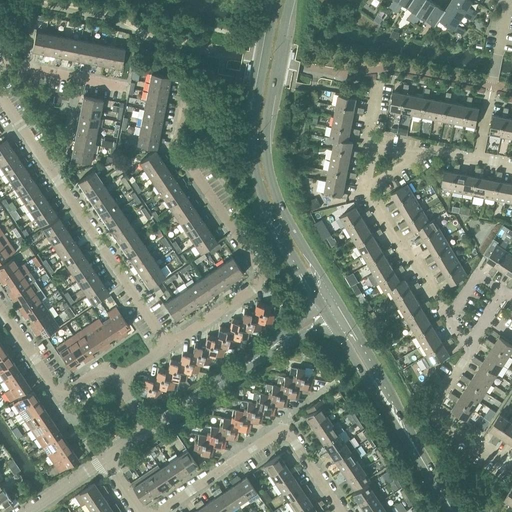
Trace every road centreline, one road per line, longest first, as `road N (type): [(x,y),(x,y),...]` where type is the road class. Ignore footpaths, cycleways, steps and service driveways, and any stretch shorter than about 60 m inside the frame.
road 1 (tertiary): [(277,0),(253,121),(255,171),(282,237),(330,310)]
road 2 (tertiary): [(330,310),(268,168),(270,92),(290,0)]
road 3 (residential): [(168,346),(259,278),(180,151),(185,113),(198,109)]
road 4 (residential): [(168,346),(0,93)]
road 5 (residential): [(340,511),(282,424),(158,511)]
road 6 (tertiary): [(454,511),(330,310)]
road 7 (unclassified): [(148,430),(330,310)]
road 8 (residential): [(463,348),(424,278),(379,221),(370,188)]
road 9 (residential): [(511,463),(435,409),(463,348)]
road 10 (residential): [(126,90),(0,69)]
